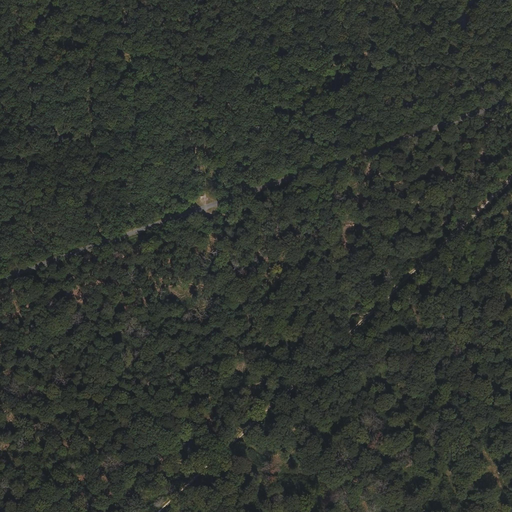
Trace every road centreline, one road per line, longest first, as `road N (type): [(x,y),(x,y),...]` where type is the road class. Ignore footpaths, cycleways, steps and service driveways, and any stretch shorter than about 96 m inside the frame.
road 1 (unclassified): [(0,278),(511,100)]
road 2 (track): [(511,179),(159,511)]
